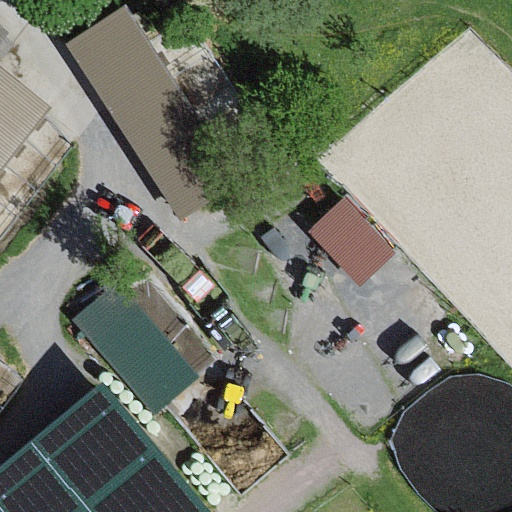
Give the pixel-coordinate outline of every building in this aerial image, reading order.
[(133,0),(72,39),(182,213),(243,174),(133,0)] [(0,45),(13,28),(0,17),(0,170),(56,101),(0,56),(0,45)] [(349,195),(313,228),(364,282),(400,249),(349,195)] [(69,323),(111,373),(148,418),(203,373),(124,278),(69,323)] [(111,373),(0,466),(0,499),(10,511),(227,511),(148,418),(111,373)]
